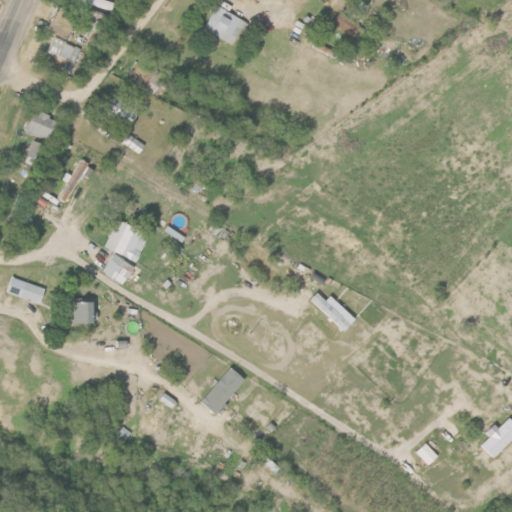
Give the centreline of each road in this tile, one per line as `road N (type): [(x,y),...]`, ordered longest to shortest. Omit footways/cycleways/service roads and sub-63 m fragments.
road 1 (residential): [(0,258),(25,260),(58,248),(75,254),(402,457)]
road 2 (residential): [(0,64),(71,100),(157,0)]
